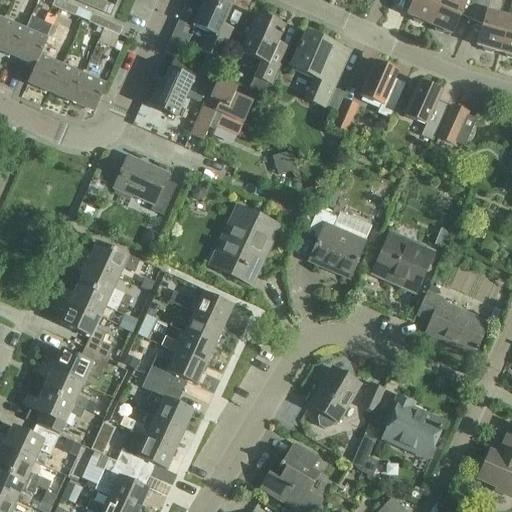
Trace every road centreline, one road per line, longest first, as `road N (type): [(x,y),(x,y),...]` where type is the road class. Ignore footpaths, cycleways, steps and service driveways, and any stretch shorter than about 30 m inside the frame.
road 1 (residential): [(202,511),(291,360),(328,332),(483,391)]
road 2 (residential): [(511,92),(285,0)]
road 3 (residential): [(169,0),(114,126)]
road 4 (residential): [(433,503),(483,391)]
